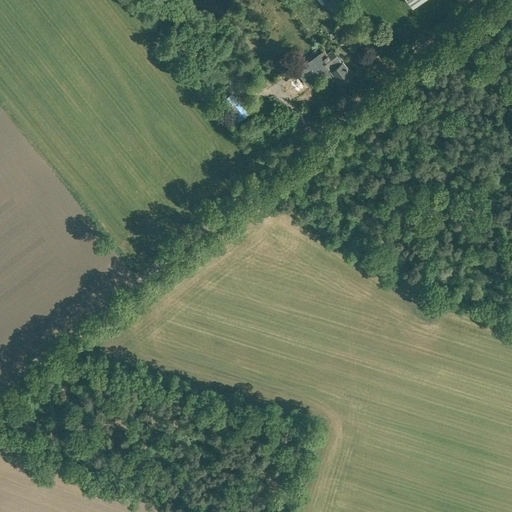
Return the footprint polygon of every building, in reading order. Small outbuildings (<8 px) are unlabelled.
[(340,15),(349,8),(342,0),(327,0),(340,15)] [(336,53),(333,49),(327,54),(333,62),(328,67),(329,69),(331,71),(331,72),(340,84),(353,75),(343,62),(342,63),(341,60),(342,59),(337,52),(336,53)] [(299,71),(309,84),(329,69),(328,67),(333,62),(327,54),(325,51),(299,71)] [(297,93),(305,87),(297,77),(289,83),(297,93)] [(425,321),(430,314),(421,306),(415,313),(425,321)]
